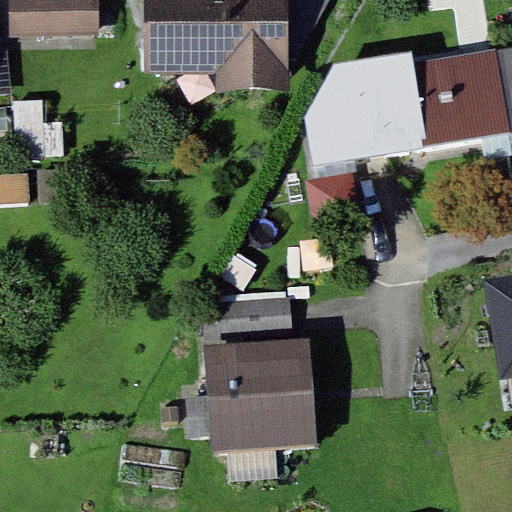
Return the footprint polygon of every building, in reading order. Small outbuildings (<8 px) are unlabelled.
[(103,0),(17,0),(18,39),(104,38),(103,0)] [(151,0),(153,77),(295,75),(294,0),(151,0)] [(432,151),(511,138),(511,76),(509,54),(419,68),(432,151)] [(314,123),(321,168),(394,157),(432,151),(419,68),(418,60),(346,70),(314,123)] [(511,287),(498,290),(511,372),(511,287)] [(301,298),(213,301),(214,337),(303,334),(302,321),(301,298)] [(319,345),(211,352),(218,455),(326,448),(323,397),(319,345)]
